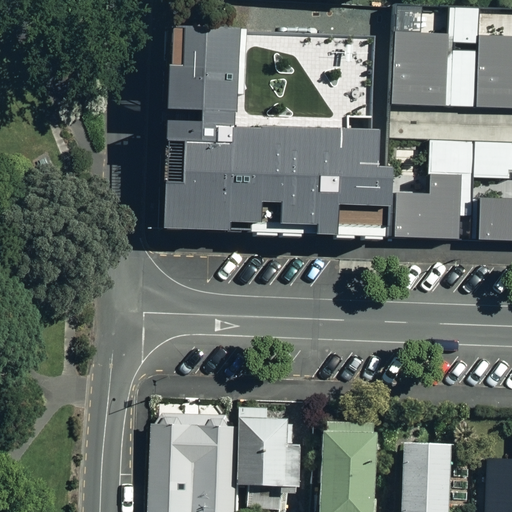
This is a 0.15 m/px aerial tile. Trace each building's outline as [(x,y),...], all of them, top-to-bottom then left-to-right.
[(511,27),(393,24),(392,104),(511,107),(511,27)] [(163,133),(159,231),(226,234),(227,226),(258,227),(259,206),(279,207),(278,226),(314,228),(314,238),(334,239),(335,208),(388,210),(389,172),(374,171),(376,136),(353,135),(233,130),(233,114),(236,41),(237,35),(168,32),(163,133)] [(511,145),(426,143),(424,197),(412,195),(412,238),(452,240),(453,220),(472,220),(472,241),(511,242),(511,145)] [(226,234),(314,238),(314,228),(278,226),(279,207),(259,206),(258,227),(227,226),(226,234)] [(386,240),(388,210),(335,208),(334,239),(386,240)] [(224,511),(227,425),(220,414),(157,412),(151,421),(148,511),(224,511)] [(295,446),(277,446),(278,419),(237,418),(235,484),(242,484),(241,505),(279,505),(279,485),(294,486),(295,446)] [(365,511),(368,435),(314,433),(312,505),(307,505),(306,511),(365,511)] [(393,440),(391,511),(441,511),(443,441),(393,440)]
